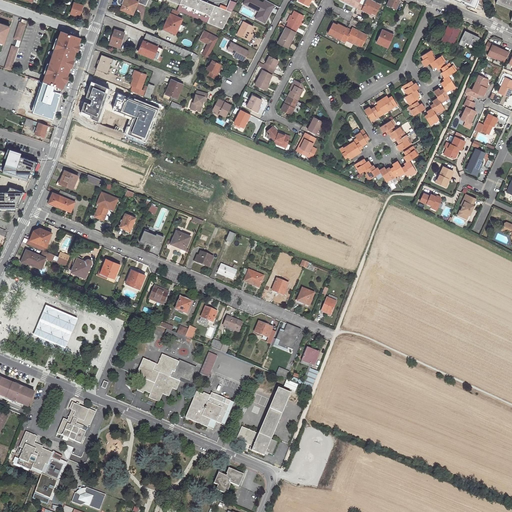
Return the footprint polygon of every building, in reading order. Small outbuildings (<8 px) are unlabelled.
[(117,0),(117,2),(118,3),(118,4),(122,6),(121,10),(133,15),(138,3),(146,6),(148,0),(117,0)] [(219,8),(200,0),(166,0),(179,5),(177,11),(223,30),(236,4),(230,1),(227,8),(221,5),(219,8)] [(265,0),(264,0),(264,2),(260,0),(245,0),(244,5),(258,12),(255,19),(266,24),(275,4),(265,0)] [(340,0),(357,8),(359,4),(359,3),(360,0),(340,0)] [(380,5),(370,0),(366,0),(364,6),(362,8),(371,13),(371,14),(375,15),(380,5)] [(389,0),(387,6),(396,9),(399,0),(389,0)] [(454,0),(461,3),(461,2),(464,3),(463,4),(476,9),(479,1),(477,0),(454,0)] [(511,0),(496,0),(496,1),(499,3),(511,8),(511,0)] [(70,13),(79,17),(83,5),(74,2),(70,13)] [(296,32),(300,25),(301,23),(304,16),(294,11),(292,16),(289,23),(286,27),(296,32)] [(176,33),(182,19),(170,14),(164,27),(169,29),(176,33)] [(20,22),(15,39),(21,41),(27,24),(21,22),(20,22)] [(250,34),(254,27),(244,22),(237,35),(247,40),(250,34)] [(0,40),(4,42),(6,37),(5,37),(6,33),(7,34),(9,29),(2,27),(3,24),(0,23),(0,40)] [(328,33),(340,40),(346,30),(337,25),(333,23),(328,33)] [(448,24),(441,41),(453,46),(460,29),(448,24)] [(286,27),(278,43),(286,47),(288,42),(292,44),(293,41),(292,40),(296,32),(286,27)] [(347,39),(361,46),(367,36),(352,28),(351,30),(346,28),(346,30),(340,40),(345,42),(347,39)] [(120,48),(124,33),(115,30),(110,45),(120,48)] [(382,30),(376,43),(387,48),(392,36),(387,34),(387,32),(382,30)] [(61,31),(43,82),(55,87),(64,90),(82,39),(61,31)] [(218,38),(206,32),(202,41),(208,44),(203,54),(208,57),(218,38)] [(465,32),(459,44),(464,46),(465,42),(475,46),(478,38),(465,32)] [(144,40),(158,46),(160,43),(169,47),(169,46),(171,47),(172,44),(147,33),(144,40)] [(478,38),(475,46),(480,48),(484,40),(478,38)] [(138,52),(160,61),(162,57),(160,57),(163,49),(143,41),(138,52)] [(486,55),(495,59),(495,58),(499,48),(491,45),(491,44),(487,42),(484,49),(488,51),(486,55)] [(235,54),(236,55),(235,57),(244,61),(249,52),(231,43),(228,49),(235,53),(235,54)] [(183,49),(172,44),(171,47),(171,48),(182,52),(183,49)] [(12,46),(5,68),(12,71),(19,48),(12,46)] [(504,62),(509,51),(506,50),(505,51),(499,48),(495,58),(504,62)] [(180,55),(189,59),(193,53),(183,49),(182,52),(180,55)] [(430,63),(434,60),(431,55),(432,54),(430,51),(423,55),(425,59),(423,60),(421,61),(424,66),(430,63)] [(111,66),(113,59),(102,55),(96,69),(108,74),(111,66)] [(269,56),(263,68),(265,69),(273,73),(275,69),(274,68),(276,64),(278,60),(269,56)] [(441,56),(436,59),(434,60),(430,63),(433,68),(435,67),(437,66),(439,69),(441,68),(442,67),(445,66),(445,65),(443,62),(445,61),(441,56)] [(217,72),(220,65),(218,64),(213,61),(208,70),(211,72),(209,76),(215,80),(219,73),(217,72)] [(448,76),(456,71),(452,66),(451,67),(448,63),(445,65),(445,66),(442,67),(444,70),(443,71),(441,73),(444,78),(448,76)] [(268,84),(272,75),(264,71),(262,70),(255,85),(263,89),(266,83),(268,84)] [(134,78),(131,86),(133,86),(131,91),(144,96),(146,91),(141,89),(147,75),(137,71),(134,78)] [(478,75),(471,89),(466,87),(464,92),(468,94),(476,98),(478,94),(482,95),(486,88),(484,87),(486,83),(487,79),(478,75)] [(455,88),(448,76),(444,78),(442,79),(444,81),(445,83),(442,85),(444,88),(444,90),(448,95),(449,94),(450,92),(450,91),(455,88)] [(511,80),(505,77),(498,92),(508,97),(511,89),(510,88),(511,83),(511,80)] [(171,85),(166,94),(171,96),(177,99),(183,85),(172,80),(170,84),(171,85)] [(298,101),(304,89),(301,84),(296,81),(288,96),(290,96),(298,101)] [(55,87),(43,82),(33,113),(53,120),(61,94),(53,92),(55,87)] [(411,85),(409,82),(402,87),(404,90),(405,89),(409,95),(416,90),(419,89),(415,83),(413,84),(411,85)] [(110,89),(92,83),(86,98),(92,100),(91,105),(84,103),(81,113),(91,117),(90,119),(99,122),(110,89)] [(149,84),(146,91),(144,96),(150,99),(155,87),(149,84)] [(448,95),(444,90),(441,92),(440,91),(439,88),(433,92),(437,98),(441,103),(446,100),(445,98),(448,96),(448,95)] [(416,90),(409,95),(407,96),(406,96),(409,102),(408,103),(410,106),(415,103),(417,102),(418,101),(415,98),(417,97),(419,95),(416,90)] [(204,101),(204,97),(207,98),(208,94),(197,92),(194,103),(193,103),(191,109),(199,112),(201,105),(202,106),(204,101)] [(127,135),(145,142),(158,110),(119,94),(113,110),(133,118),(127,135)] [(468,94),(457,118),(466,121),(470,123),(475,111),(471,109),(476,98),(468,94)] [(253,95),(246,107),(256,112),(259,106),(262,100),(253,95)] [(291,115),(298,101),(290,96),(286,104),(284,103),(281,110),(291,115)] [(388,110),(393,106),(394,107),(397,105),(392,98),(389,100),(388,98),(387,96),(381,100),(388,110)] [(431,109),(435,114),(438,111),(439,113),(445,110),(441,103),(437,98),(432,101),(433,104),(434,105),(431,107),(431,109)] [(231,106),(219,100),(213,111),(216,112),(219,114),(226,117),(231,106)] [(382,113),(388,110),(381,100),(376,103),(377,105),(378,107),(375,109),(380,116),(383,114),(382,113)] [(411,110),(414,115),(424,109),(421,104),(419,105),(417,106),(415,103),(410,106),(408,107),(410,111),(411,110)] [(364,111),(370,121),(376,117),(376,118),(380,116),(375,109),(372,111),(371,109),(369,107),(364,111)] [(438,119),(435,114),(431,109),(429,111),(426,112),(427,114),(428,116),(425,118),(430,125),(433,123),(432,122),(438,119)] [(243,128),(250,115),(241,110),(234,123),(243,128)] [(494,127),(497,118),(488,114),(481,131),(492,136),(495,130),(493,129),(491,128),(492,126),(494,127)] [(316,134),(322,122),(314,117),(307,130),(316,134)] [(25,125),(31,127),(32,124),(33,121),(32,120),(27,118),(25,125)] [(391,120),(384,124),(380,127),(383,133),(385,131),(387,131),(389,134),(395,130),(393,127),(395,125),(391,120)] [(44,138),(48,126),(38,122),(37,126),(37,127),(35,131),(34,134),(44,138)] [(274,142),(277,143),(277,144),(283,146),(284,143),(287,144),(290,138),(278,133),(272,127),(268,131),(270,133),(269,134),(275,141),(274,142)] [(402,133),(399,127),(395,130),(389,134),(392,139),(394,138),(396,137),(398,140),(405,135),(403,132),(402,133)] [(357,139),(362,146),(362,147),(367,143),(366,141),(365,139),(368,137),(363,130),(360,132),(361,133),(355,136),(357,139)] [(306,133),(300,143),(302,144),(298,152),(311,158),(316,149),(311,147),(316,138),(306,133)] [(159,135),(154,150),(163,153),(168,138),(159,135)] [(400,151),(410,145),(406,139),(408,139),(405,135),(398,140),(400,143),(399,144),(396,146),(400,151)] [(461,149),(465,141),(454,136),(451,144),(446,142),(444,146),(446,147),(444,151),(447,153),(449,156),(452,158),(455,157),(457,152),(456,151),(457,147),(459,148),(461,149)] [(354,142),(349,145),(355,156),(361,152),(359,150),(358,148),(362,146),(357,139),(353,141),(354,142)] [(349,145),(344,149),(343,147),(339,150),(344,158),(347,155),(348,157),(350,159),(355,156),(349,145)] [(417,156),(413,150),(414,150),(412,146),(405,151),(407,154),(406,155),(403,157),(407,162),(409,161),(417,156)] [(475,148),(468,165),(476,168),(479,162),(481,162),(485,153),(475,148)] [(4,170),(31,179),(38,162),(20,156),(21,153),(8,149),(5,156),(8,157),(4,170)] [(365,170),(371,166),(368,161),(366,162),(364,163),(362,160),(354,165),(357,168),(358,167),(361,173),(365,170)] [(402,168),(398,161),(392,165),(393,167),(394,169),(391,171),(394,175),(395,177),(398,175),(399,177),(405,173),(403,170),(402,168)] [(403,170),(405,173),(407,176),(410,174),(411,176),(417,172),(409,161),(407,162),(404,164),(405,166),(406,168),(403,170)] [(369,180),(381,173),(379,170),(377,167),(375,169),(374,170),(371,166),(365,170),(367,174),(365,175),(369,180)] [(442,166),(439,174),(438,174),(434,182),(444,186),(448,178),(449,179),(453,171),(442,166)] [(381,173),(386,183),(392,179),(391,177),(394,175),(391,171),(390,169),(387,171),(386,169),(385,167),(379,170),(381,173)] [(59,184),(73,189),(78,176),(66,172),(64,178),(62,177),(59,184)] [(87,181),(99,186),(101,180),(89,175),(87,181)] [(0,192),(0,207),(18,208),(25,192),(10,187),(7,192),(0,192)] [(58,195),(74,202),(76,196),(61,190),(58,195)] [(98,208),(94,217),(104,221),(110,206),(114,207),(118,199),(102,192),(96,207),(98,208)] [(74,202),(58,195),(53,193),(49,203),(70,212),(75,202),(74,202)] [(437,207),(440,200),(439,197),(436,195),(435,196),(432,195),(430,193),(429,196),(423,193),(419,200),(426,203),(425,205),(430,207),(432,204),(437,207)] [(466,194),(461,205),(462,206),(460,210),(458,215),(464,217),(466,213),(468,214),(469,215),(472,208),(471,208),(472,205),(475,199),(466,194)] [(158,207),(151,205),(148,211),(155,214),(158,207)] [(135,218),(125,214),(120,227),(130,231),(135,218)] [(511,224),(506,222),(504,223),(501,230),(505,232),(507,231),(510,232),(511,235),(510,236),(511,241),(511,240),(511,224)] [(34,231),(30,240),(28,240),(26,243),(41,250),(43,246),(46,247),(52,233),(40,228),(34,231)] [(144,237),(157,243),(161,234),(148,229),(144,237)] [(172,242),(180,246),(180,247),(185,249),(190,237),(177,231),(172,242)] [(31,262),(42,267),(46,259),(53,262),(53,261),(55,256),(43,251),(41,256),(26,250),(21,262),(30,265),(31,262)] [(70,256),(60,252),(58,257),(60,258),(68,261),(70,256)] [(197,262),(208,267),(212,258),(201,253),(199,257),(197,262)] [(58,262),(66,266),(68,261),(60,258),(58,262)] [(85,278),(91,264),(91,262),(91,261),(90,260),(89,260),(88,259),(87,260),(86,260),(85,262),(77,258),(71,272),(85,278)] [(108,276),(114,279),(119,266),(113,264),(114,263),(110,261),(110,263),(105,261),(101,271),(99,270),(97,276),(107,279),(108,276)] [(30,265),(41,270),(42,267),(31,262),(30,265)] [(217,273),(233,280),(237,271),(221,264),(217,273)] [(244,281),(259,288),(263,277),(249,270),(244,281)] [(127,282),(134,285),(133,287),(140,289),(145,277),(139,275),(139,273),(136,272),(135,273),(131,271),(127,282)] [(283,296),(288,284),(276,279),(271,291),(283,296)] [(155,286),(149,299),(163,305),(169,292),(155,286)] [(302,289),(297,301),(303,303),(304,302),(310,305),(314,293),(302,289)] [(327,298),(322,310),(326,312),(326,313),(331,315),(336,302),(335,302),(333,301),(335,298),(329,295),(328,299),(327,298)] [(187,315),(192,302),(180,297),(175,309),(187,315)] [(45,304),(32,334),(65,347),(77,318),(45,304)] [(217,312),(205,307),(201,317),(213,322),(217,312)] [(242,323),(227,316),(223,326),(225,327),(233,330),(238,332),(242,323)] [(167,330),(169,330),(171,326),(161,322),(159,326),(167,330)] [(272,328),(258,323),(254,332),(268,338),(270,333),(272,328)] [(180,327),(177,333),(185,337),(188,330),(180,327)] [(191,340),(195,330),(190,327),(186,337),(191,340)] [(169,330),(167,330),(165,335),(184,343),(186,337),(185,337),(177,333),(169,330)] [(279,343),(286,346),(285,347),(292,350),(297,339),(283,333),(279,343)] [(223,344),(213,340),(210,348),(220,352),(223,344)] [(307,347),(302,360),(308,363),(314,366),(319,353),(314,351),(314,350),(307,347)] [(209,352),(199,374),(208,377),(217,356),(209,352)] [(144,391),(150,394),(148,398),(159,402),(163,394),(169,397),(172,389),(176,390),(180,382),(179,381),(181,378),(190,382),(196,367),(178,360),(178,361),(161,354),(156,364),(143,358),(136,375),(144,379),(142,383),(140,382),(138,388),(144,391)] [(278,374),(287,377),(289,371),(280,367),(278,374)] [(314,382),(318,372),(310,369),(306,379),(314,382)] [(0,380),(34,395),(35,393),(0,378),(0,380)] [(305,383),(293,378),(291,382),(303,387),(305,383)] [(314,382),(306,379),(305,383),(303,387),(311,390),(314,382)] [(0,397),(11,402),(12,400),(28,408),(34,395),(0,380),(0,397)] [(272,455),(278,442),(271,439),(291,394),(278,388),(272,401),(275,402),(264,427),(262,426),(258,434),(242,427),(236,440),(253,447),(251,451),(264,456),(266,452),(272,455)] [(185,418),(207,427),(213,430),(216,422),(224,426),(234,403),(211,393),(210,396),(209,398),(203,395),(196,392),(185,418)] [(272,401),(262,426),(264,427),(275,402),(272,401)] [(72,410),(66,422),(62,421),(57,433),(64,436),(62,439),(67,441),(68,438),(81,444),(89,425),(90,425),(96,412),(88,409),(88,410),(83,408),(79,406),(79,405),(72,402),(69,408),(72,410)] [(37,437),(26,432),(19,447),(23,449),(17,464),(31,470),(32,467),(42,472),(41,475),(33,498),(48,504),(50,498),(49,498),(49,496),(52,497),(54,488),(56,489),(55,491),(61,493),(65,482),(61,480),(68,464),(61,461),(62,456),(56,453),(55,454),(34,445),(37,437)] [(219,473),(214,484),(218,485),(216,490),(226,494),(230,485),(229,485),(230,483),(239,486),(244,474),(229,468),(227,474),(226,476),(219,473)] [(83,506),(89,504),(93,505),(92,507),(102,511),(108,496),(89,488),(89,489),(86,489),(84,490),(82,491),(81,491),(80,492),(79,494),(78,493),(74,503),(83,506)]
